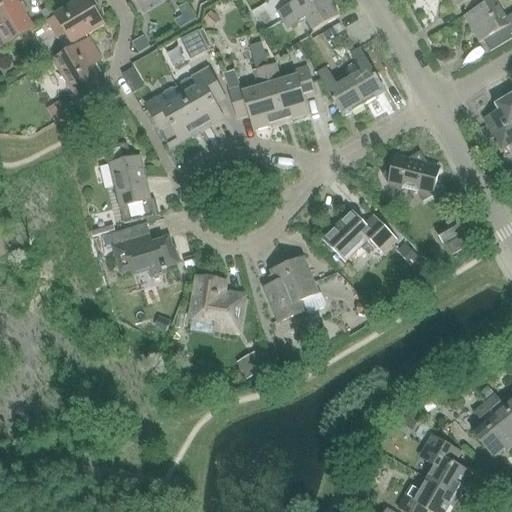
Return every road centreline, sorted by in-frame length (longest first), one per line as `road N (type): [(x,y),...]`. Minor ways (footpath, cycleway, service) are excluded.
road 1 (residential): [(279,156),(231,153),(201,172),(193,210),(199,227),(221,241),(267,237),(320,169)]
road 2 (residential): [(511,244),(430,105)]
road 3 (residential): [(320,169),(430,105)]
road 4 (residential): [(430,105),(366,0)]
